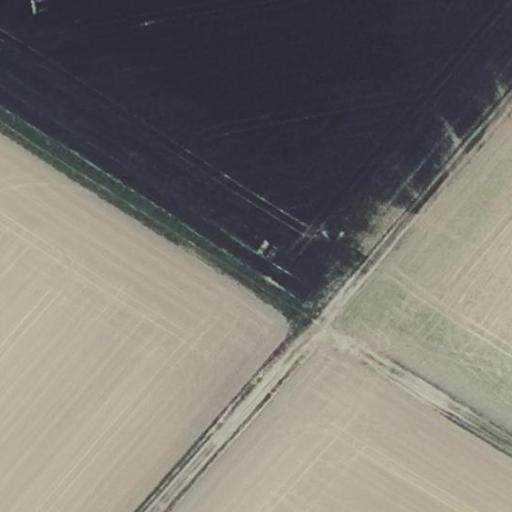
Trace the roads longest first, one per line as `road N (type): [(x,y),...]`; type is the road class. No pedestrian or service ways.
road 1 (track): [(0,110),(511,432)]
road 2 (track): [(149,511),(511,86)]
